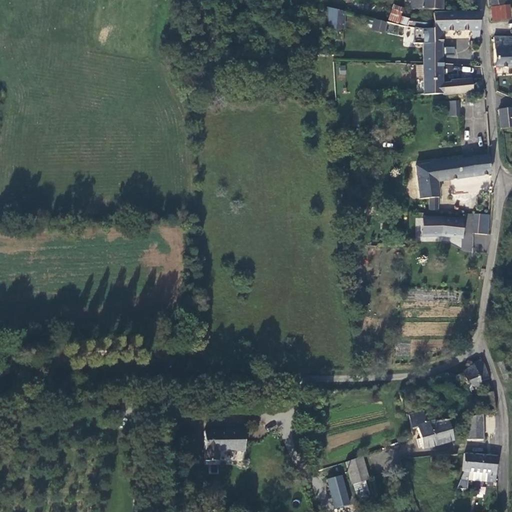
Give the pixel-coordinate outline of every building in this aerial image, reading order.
[(441,11),(441,0),(410,0),(410,8),(441,11)] [(406,26),(409,18),(401,16),(403,7),(393,4),(388,20),(406,26)] [(508,5),(492,7),(492,21),(509,19),(508,5)] [(326,7),(325,29),(342,30),(343,9),(326,7)] [(469,38),(477,38),(477,14),(430,17),(430,30),(419,28),(420,43),(440,43),(440,31),(469,30),(469,38)] [(386,24),(374,20),(372,31),(384,34),(386,24)] [(511,47),(508,48),(507,38),(488,38),(492,67),(511,66),(511,73),(511,47)] [(421,83),(420,94),(439,93),(440,94),(470,92),(469,80),(449,80),(449,83),(442,84),(441,65),(441,56),(440,48),(440,43),(420,43),(420,65),(421,83)] [(451,47),(440,48),(441,56),(451,55),(451,47)] [(459,101),(450,100),(449,115),(458,116),(459,101)] [(511,117),(511,108),(496,109),(499,127),(511,127),(511,117)] [(434,181),(489,178),(489,161),(414,164),(417,200),(426,200),(425,210),(436,212),(434,181)] [(485,236),(487,215),(477,214),(475,235),(485,236)] [(419,218),(418,235),(459,238),(460,221),(419,218)] [(503,356),(496,358),(501,375),(509,372),(503,356)] [(486,377),(486,373),(481,360),(472,362),(472,365),(462,371),(463,373),(446,379),(445,378),(428,381),(429,389),(399,394),(402,409),(419,406),(421,410),(425,410),(428,422),(433,421),(434,424),(447,422),(452,421),(448,397),(480,387),(479,385),(483,383),(485,380),(486,377)] [(511,375),(511,372),(509,372),(501,375),(503,380),(511,376),(511,375)] [(482,410),(495,411),(492,391),(480,394),(482,410)] [(452,440),(447,422),(434,424),(433,421),(428,422),(425,410),(421,410),(408,413),(411,428),(418,427),(422,449),(452,440)] [(482,414),(468,417),(468,424),(465,440),(483,439),(482,414)] [(496,423),(496,420),(495,417),(492,415),(488,416),(486,419),(486,423),(489,425),(493,426),(496,423)] [(242,451),(242,432),(202,432),(203,462),(216,462),(216,451),(242,451)] [(495,482),(495,456),(463,453),(461,471),(460,477),(455,488),(466,489),(466,481),(495,482)] [(368,476),(364,461),(361,462),(359,455),(344,461),(350,482),(368,476)] [(326,477),(333,506),(347,503),(340,474),(326,477)] [(362,480),(350,484),(355,501),(367,497),(362,480)]
